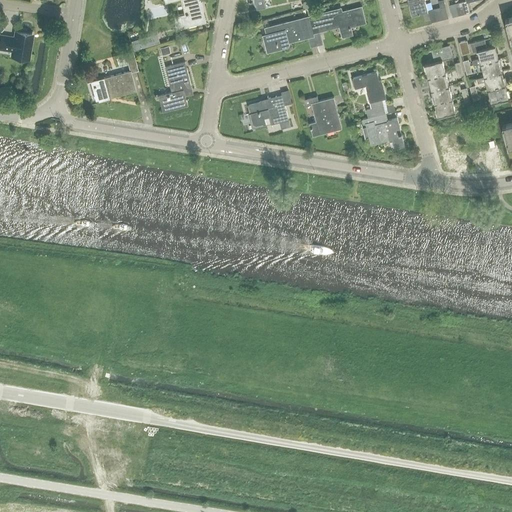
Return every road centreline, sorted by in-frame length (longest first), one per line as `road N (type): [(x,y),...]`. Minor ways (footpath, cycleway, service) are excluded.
road 1 (track): [(511,478),(0,392)]
road 2 (unclassified): [(205,145),(433,181)]
road 3 (unclassified): [(210,511),(0,478)]
road 4 (residential): [(214,90),(400,43)]
road 5 (unclassified): [(54,107),(80,125),(205,145)]
road 6 (residential): [(433,181),(400,43)]
